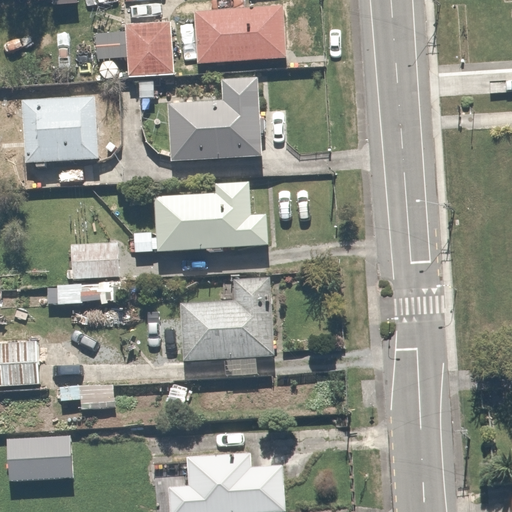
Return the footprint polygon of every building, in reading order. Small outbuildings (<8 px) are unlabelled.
[(291,65),(289,11),(202,15),(205,68),(291,65)] [(123,69),(123,74),(172,74),(172,62),(173,62),(174,63),(175,63),(177,63),(178,63),(179,63),(180,63),(182,62),(183,62),(184,61),(185,60),(185,59),(186,58),(187,57),(187,56),(187,55),(188,54),(188,52),(187,51),(187,50),(187,49),(186,47),(185,46),(184,45),(183,44),(182,43),(180,43),(179,43),(178,42),(177,42),(175,43),(174,43),(173,43),(172,44),(172,18),(123,18),(123,45),(105,45),(105,68),(123,69)] [(67,32),(69,54),(102,51),(100,30),(67,32)] [(177,166),(270,161),(265,84),(227,86),(228,105),(174,108),(177,166)] [(107,164),(102,100),(26,105),(31,169),(107,164)] [(164,256),(276,251),(274,218),(258,218),(257,187),(220,188),(221,197),(162,200),(164,256)] [(69,240),(70,278),(120,277),(119,239),(69,240)] [(188,363),(278,359),(274,281),(235,283),(236,303),(185,306),(188,363)] [(0,340),(0,384),(41,383),(40,339),(0,340)] [(81,428),(83,476),(151,474),(149,425),(81,428)] [(175,511),(294,511),(291,465),(260,467),(259,454),(192,458),(193,486),(174,488),(175,511)]
